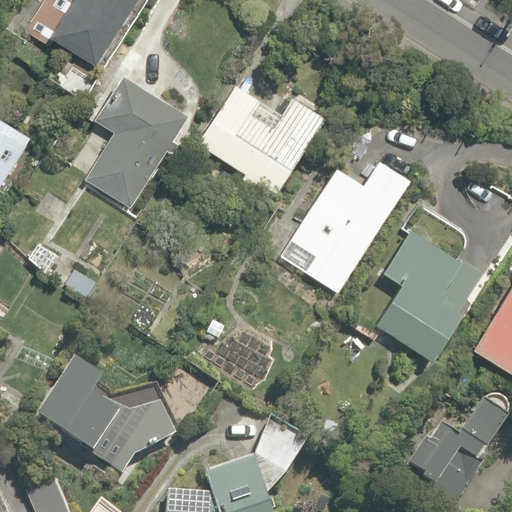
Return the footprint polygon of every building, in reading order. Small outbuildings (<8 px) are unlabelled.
[(52,39),(96,66),(137,0),(43,0),(25,29),(49,44),(52,39)] [(84,177),(130,206),(166,149),(171,152),(177,142),(171,139),(187,114),(122,73),(94,119),(113,131),(84,177)] [(257,181),(276,193),(325,118),(320,114),(326,105),(299,87),(292,98),(290,101),(285,98),(277,110),(234,83),(196,141),(244,172),(240,178),(253,186),(257,181)] [(0,185),(30,137),(0,118),(0,185)] [(279,255),(337,291),(408,179),(377,159),(362,184),(335,167),(279,255)] [(375,324),(430,359),(460,312),(458,311),(482,272),(458,256),(456,259),(409,229),(382,272),(401,284),(375,324)] [(511,281),(472,349),(511,372),(511,254),(506,265),(511,268),(511,281)] [(66,282),(87,295),(95,281),(74,269),(66,282)] [(133,319),(147,328),(155,315),(142,306),(133,319)] [(373,339),(379,329),(349,312),(343,322),(373,339)] [(202,332),(218,339),(222,329),(206,322),(202,332)] [(36,418),(122,474),(134,455),(175,434),(159,402),(129,411),(94,394),(99,387),(69,367),(36,418)] [(404,478),(451,510),(481,465),(477,463),(507,418),(481,400),(457,436),(440,425),(404,478)] [(269,511),(264,495),(284,475),(306,440),(270,417),(253,459),(204,474),(209,493),(167,489),(164,511),(269,511)] [(337,444),(343,428),(325,421),(319,438),(337,444)] [(26,492),(34,511),(66,511),(53,480),(26,492)]
